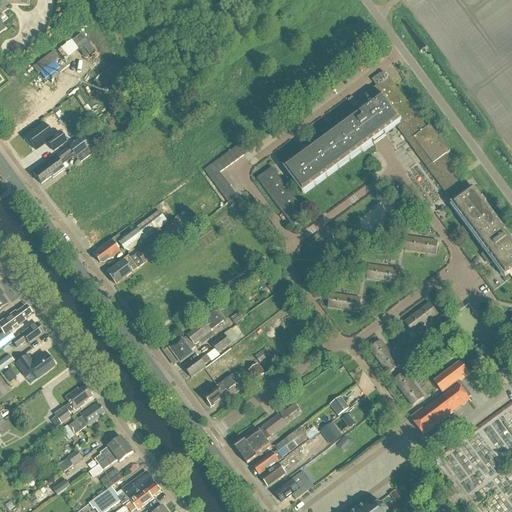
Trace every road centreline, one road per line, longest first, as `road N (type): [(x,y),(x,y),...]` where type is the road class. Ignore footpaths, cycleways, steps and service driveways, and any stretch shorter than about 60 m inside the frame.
road 1 (residential): [(345,344),(456,268),(459,256),(392,173),(294,244)]
road 2 (secondary): [(206,440),(0,162)]
road 3 (unclassified): [(188,511),(0,254)]
road 4 (residential): [(294,244),(246,183),(248,165),(402,51)]
road 5 (residential): [(343,511),(425,450),(345,344)]
road 6 (unclassified): [(511,199),(402,51)]
road 7 (residential): [(206,440),(324,351),(345,344)]
